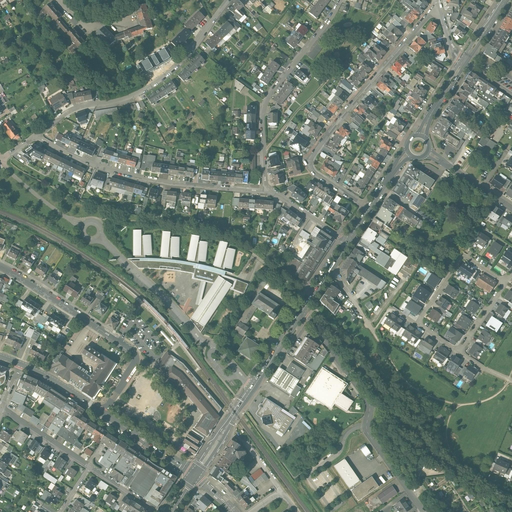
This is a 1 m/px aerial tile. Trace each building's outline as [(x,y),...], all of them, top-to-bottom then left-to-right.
[(425,0),(424,0),(420,0),(419,1),(421,2),(418,5),(423,10),(423,9),(427,5),(424,2),(425,0)] [(244,6),(238,1),(233,6),(238,11),(239,10),(244,6)] [(272,1),(264,10),(268,14),(276,5),(272,1)] [(319,1),(314,7),(321,12),(325,6),(319,1)] [(418,5),(414,2),(412,4),(409,1),(407,4),(414,10),(419,14),(420,13),(421,13),(424,10),(423,9),(423,10),(418,5)] [(56,10),(50,3),(44,9),(38,14),(41,18),(47,13),(50,15),(56,10)] [(481,9),(472,3),(471,5),(475,8),(472,12),(477,16),(481,9)] [(141,27),(117,36),(119,41),(126,38),(126,40),(144,33),(143,32),(152,28),(149,20),(153,19),(152,17),(149,18),(145,5),(135,8),(141,27)] [(238,11),(233,6),(229,11),(235,15),(241,19),(245,16),(239,10),(238,11)] [(314,7),(309,13),(316,18),(321,12),(314,7)] [(56,10),(50,15),(55,22),(56,22),(61,28),(64,25),(59,19),(62,16),(56,10)] [(413,12),(410,15),(415,19),(416,20),(419,16),(418,16),(419,14),(414,10),(413,12)] [(472,12),(468,10),(464,16),(473,22),(477,16),(472,12)] [(199,12),(193,18),(193,17),(190,20),(190,21),(184,26),(190,32),(195,27),(200,23),(199,23),(205,17),(199,12)] [(235,19),(228,13),(225,16),(230,20),(233,22),(233,21),(235,19)] [(410,15),(407,18),(406,17),(403,20),(406,22),(407,21),(411,24),(415,19),(410,15)] [(511,21),(507,18),(500,29),(508,34),(511,28),(511,21)] [(236,24),(233,21),(233,22),(230,20),(227,22),(233,28),(236,31),(240,27),(236,23),(236,24)] [(227,22),(222,28),(228,34),(233,28),(227,22)] [(431,23),(426,31),(432,34),(436,26),(431,23)] [(70,31),(65,25),(62,29),(67,35),(72,41),(79,36),(73,29),(70,31)] [(301,26),(296,32),(303,37),(308,31),(301,26)] [(332,26),(308,57),(313,60),(337,30),(332,26)] [(103,28),(97,35),(109,47),(110,48),(119,43),(118,41),(119,41),(117,36),(112,38),(103,28)] [(180,34),(177,37),(171,43),(177,48),(182,43),(183,44),(187,39),(192,34),(186,28),(180,34)] [(222,28),(217,33),(223,39),(228,34),(222,28)] [(402,34),(395,28),(391,33),(398,39),(402,34)] [(466,33),(458,28),(454,33),(463,38),(466,33)] [(508,34),(500,29),(494,37),(503,43),(504,42),(506,43),(509,38),(508,37),(509,35),(508,34)] [(391,33),(387,30),(383,35),(393,44),(398,39),(391,33)] [(296,32),(292,37),(298,43),(303,37),(296,32)] [(217,33),(211,38),(217,44),(223,39),(217,33)] [(79,36),(72,41),(75,44),(69,50),(72,53),(78,48),(85,42),(79,36)] [(292,37),(287,43),(294,49),(298,43),(292,37)] [(503,43),(494,37),(489,46),(497,51),(501,53),(506,45),(503,43)] [(217,44),(211,38),(206,44),(212,50),(217,44)] [(425,44),(419,38),(414,43),(421,49),(425,44)] [(441,41),(432,44),(434,50),(443,47),(441,41)] [(421,49),(414,43),(410,48),(416,54),(421,49)] [(501,57),(495,54),(497,51),(489,46),(483,54),(490,58),(498,64),(501,59),(501,57)] [(385,53),(379,47),(376,52),(382,57),(385,53)] [(443,47),(434,50),(435,55),(435,59),(440,61),(442,62),(444,58),(446,57),(444,52),(443,47)] [(167,48),(136,66),(138,69),(140,68),(143,71),(140,73),(141,76),(173,57),(167,48)] [(382,57),(376,52),(371,48),(366,54),(371,59),(373,57),(378,61),(382,57)] [(366,54),(364,53),(362,55),(370,61),(371,59),(366,54)] [(199,55),(178,76),(184,82),(205,61),(199,55)] [(402,57),(397,63),(402,67),(406,63),(409,66),(411,64),(402,57)] [(511,65),(501,59),(498,64),(508,71),(510,68),(511,66),(511,65)] [(280,66),(273,61),(268,68),(275,73),(280,66)] [(443,68),(434,62),(431,66),(432,67),(430,69),(433,71),(438,74),(443,68)] [(363,63),(358,69),(361,72),(366,76),(365,76),(366,76),(369,73),(368,73),(371,70),(363,63)] [(402,67),(397,63),(392,69),(401,76),(403,74),(399,71),(402,67)] [(311,70),(304,64),(298,71),(306,77),(311,70)] [(275,73),(268,68),(264,74),(271,79),(275,73)] [(358,69),(357,69),(354,72),(355,73),(353,75),(354,76),(355,76),(361,81),(365,76),(366,76),(361,72),(358,69)] [(294,75),(302,82),(306,77),(298,71),(294,75)] [(431,74),(427,71),(425,74),(434,81),(438,74),(433,71),(431,74)] [(482,80),(471,73),(466,80),(473,84),(475,86),(478,82),(479,83),(482,80)] [(271,79),(264,74),(260,81),(267,85),(271,79)] [(350,78),(348,80),(356,87),(358,84),(359,85),(361,82),(361,81),(355,76),(354,76),(352,79),(350,78)] [(416,76),(409,85),(413,88),(420,78),(416,76)] [(387,81),(384,78),(380,82),(386,88),(387,86),(389,84),(387,82),(387,81)] [(244,86),(235,80),(234,89),(240,92),(244,86)] [(473,84),(466,80),(462,87),(476,96),(480,91),(481,92),(481,94),(483,95),(485,93),(481,90),(479,88),(475,86),(473,84)] [(490,85),(482,80),(479,83),(484,86),(483,87),(481,90),(485,93),(485,92),(490,85)] [(172,82),(147,98),(152,105),(176,89),(172,82)] [(380,82),(376,86),(380,89),(381,89),(383,91),(385,89),(386,88),(380,82)] [(288,83),(283,89),(290,94),(295,88),(288,83)] [(352,92),(344,85),(344,86),(341,83),(339,86),(342,88),(341,89),(349,95),(352,92)] [(354,89),(346,83),(344,85),(352,92),(354,89)] [(44,89),(47,87),(45,84),(39,88),(42,93),(46,91),(44,89)] [(490,85),(485,92),(485,93),(489,95),(493,87),(490,85)] [(424,89),(420,86),(418,89),(420,90),(417,94),(423,98),(427,92),(423,90),(424,89)] [(348,96),(338,87),(335,90),(337,92),(334,95),(338,98),(343,102),(348,96)] [(476,96),(462,87),(458,93),(466,98),(469,94),(470,95),(471,96),(474,99),(476,96)] [(283,89),(278,95),(285,100),(290,94),(283,89)] [(91,92),(82,93),(84,102),(92,100),(91,92)] [(60,93),(51,99),(53,104),(52,105),(56,111),(60,109),(59,108),(67,103),(65,100),(63,95),(62,96),(61,94),(60,93)] [(82,93),(74,95),(75,103),(84,102),(82,93)] [(466,98),(458,93),(453,100),(467,109),(469,105),(464,102),(466,98)] [(423,98),(417,94),(415,97),(414,99),(420,103),(421,101),(421,102),(424,98),(423,98)] [(285,100),(278,95),(274,100),(280,106),(285,100)] [(371,100),(368,97),(363,102),(363,103),(368,107),(371,104),(373,105),(375,102),(372,99),(371,100)] [(343,102),(338,98),(333,104),(338,108),(343,102)] [(420,103),(414,99),(413,101),(411,104),(416,108),(417,109),(419,105),(420,103)] [(467,109),(453,100),(447,110),(455,115),(458,117),(461,119),(462,117),(457,115),(461,109),(465,111),(465,112),(467,109)] [(368,107),(363,103),(363,102),(362,102),(359,105),(360,106),(359,107),(364,112),(366,110),(368,107)] [(132,104),(121,108),(123,112),(133,109),(132,104)] [(333,104),(328,110),(333,114),(338,108),(333,104)] [(416,108),(411,104),(409,106),(408,108),(406,107),(404,110),(408,113),(409,111),(412,114),(416,108)] [(256,107),(247,106),(247,115),(255,115),(256,107)] [(359,107),(358,109),(357,108),(354,112),(355,112),(360,116),(363,114),(364,112),(359,107)] [(117,108),(95,112),(96,117),(118,114),(117,108)] [(320,116),(313,110),(311,113),(318,119),(320,116)] [(324,114),(323,116),(328,120),(333,114),(328,110),(324,114)] [(372,115),(370,112),(369,113),(366,110),(364,112),(373,119),(374,120),(377,117),(373,114),(372,115)] [(455,115),(447,110),(441,118),(449,123),(455,115)] [(85,112),(75,115),(76,119),(77,119),(79,123),(87,120),(86,116),(87,116),(85,112)] [(360,116),(355,112),(350,118),(354,120),(353,122),(358,126),(364,120),(360,117),(360,116)] [(373,119),(364,112),(363,114),(366,117),(365,118),(370,122),(373,119)] [(271,114),(268,114),(268,128),(277,128),(277,114),(271,114)] [(255,115),(247,115),(247,123),(255,124),(255,115)] [(449,123),(441,118),(437,124),(447,130),(450,126),(450,127),(454,130),(455,127),(449,123)] [(508,118),(502,128),(506,130),(511,121),(511,120),(510,119),(508,118)] [(468,123),(461,119),(459,122),(466,127),(468,123)] [(405,125),(397,120),(394,125),(401,130),(405,125)] [(7,121),(4,123),(5,125),(2,128),(4,129),(7,134),(14,128),(10,122),(8,123),(7,121)] [(296,126),(291,122),(287,126),(288,127),(293,131),(296,126)] [(255,124),(247,123),(246,132),(255,132),(255,124)] [(447,130),(437,124),(432,132),(441,138),(447,130)] [(306,125),(301,133),(308,137),(310,134),(312,134),(311,135),(315,138),(318,133),(311,129),(307,126),(306,125)] [(317,127),(313,125),(312,127),(311,129),(318,133),(321,128),(317,126),(317,127)] [(394,125),(390,130),(398,135),(401,130),(394,125)] [(341,127),(339,131),(338,130),(336,134),(337,134),(343,138),(346,135),(347,136),(349,133),(341,127)] [(14,128),(7,134),(10,138),(12,140),(15,138),(16,140),(19,137),(18,135),(19,134),(14,128)] [(397,136),(388,131),(386,134),(395,140),(397,136)] [(255,132),(246,132),(246,140),(254,141),(255,132)] [(73,138),(65,134),(61,142),(69,146),(73,138)] [(333,140),(339,145),(342,140),(344,141),(345,139),(343,138),(337,134),(333,140)] [(484,134),(478,144),(483,148),(489,140),(486,138),(487,136),(484,134)] [(77,140),(73,138),(69,146),(77,149),(80,142),(82,138),(78,136),(77,140)] [(303,141),(297,137),(296,137),(293,142),(291,140),(290,142),(289,144),(290,147),(291,149),(293,151),(294,149),(300,152),(302,149),(303,150),(305,147),(304,146),(306,143),(303,141)] [(96,144),(102,147),(105,141),(98,138),(96,144)] [(339,145),(333,140),(332,139),(330,143),(328,146),(336,152),(338,149),(337,148),(339,145)] [(392,146),(384,141),(383,143),(380,147),(382,148),(388,152),(392,146)] [(88,146),(80,142),(77,149),(84,153),(88,146)] [(43,159),(47,152),(34,145),(23,153),(32,160),(36,157),(43,160),(43,159)] [(95,149),(88,146),(84,153),(92,157),(95,149)] [(388,152),(382,148),(381,150),(378,154),(383,158),(385,155),(386,155),(388,152)] [(112,153),(104,150),(102,158),(110,161),(112,153)] [(54,155),(47,152),(43,159),(51,163),(54,155)] [(121,155),(112,153),(110,161),(118,163),(121,155)] [(383,158),(378,154),(376,159),(374,161),(380,164),(383,158)] [(62,159),(54,155),(51,163),(59,167),(62,159)] [(129,157),(121,155),(118,163),(126,165),(129,157)] [(278,156),(269,158),(271,168),(276,167),(281,166),(280,162),(279,163),(278,156)] [(137,159),(129,157),(126,165),(135,167),(137,159)] [(374,161),(370,158),(369,160),(366,164),(370,166),(376,170),(380,164),(374,161)] [(70,163),(62,159),(59,167),(66,170),(70,163)] [(297,159),(286,161),(288,168),(293,167),(299,166),(297,159)] [(327,160),(321,169),(327,173),(330,168),(326,165),(329,161),(327,160)] [(77,166),(70,163),(66,170),(74,174),(77,166)] [(161,165),(153,163),(152,172),(160,173),(161,165)] [(195,164),(187,163),(186,169),(185,177),(193,178),(194,173),(195,164)] [(334,163),(331,168),(330,168),(327,173),(333,177),(340,167),(334,163)] [(170,166),(161,165),(160,173),(168,174),(170,166)] [(85,170),(77,166),(74,174),(82,178),(85,170)] [(178,167),(170,166),(168,174),(177,176),(178,167)] [(299,166),(293,167),(294,173),(289,174),(290,176),(301,174),(299,166)] [(368,171),(366,173),(372,176),(376,170),(370,166),(368,171)] [(411,166),(409,170),(407,169),(407,171),(404,174),(405,174),(413,180),(415,178),(415,177),(417,178),(419,175),(422,177),(424,174),(411,166)] [(186,169),(178,167),(177,176),(185,177),(186,169)] [(445,171),(440,178),(445,181),(450,174),(445,171)] [(202,172),(202,175),(201,180),(209,181),(210,172),(202,172)] [(218,173),(210,172),(209,181),(218,181),(218,173)] [(243,175),(235,175),(234,183),(247,184),(248,173),(244,172),(243,175)] [(227,174),(218,173),(218,181),(226,182),(227,174)] [(372,176),(366,173),(365,175),(363,179),(368,182),(372,176)] [(103,185),(105,178),(105,177),(97,174),(93,182),(92,185),(91,188),(96,189),(96,187),(102,189),(103,185)] [(235,175),(227,174),(226,182),(234,183),(235,175)] [(402,178),(399,182),(407,187),(411,181),(411,182),(413,180),(405,174),(404,174),(402,178)] [(260,175),(251,175),(250,184),(260,185),(260,175)] [(282,175),(273,177),(275,186),(284,184),(282,175)] [(499,176),(497,176),(496,176),(491,184),(499,190),(501,187),(505,181),(504,181),(501,179),(501,177),(499,176)] [(111,180),(105,178),(103,185),(106,186),(105,188),(110,189),(111,187),(109,187),(111,180)] [(119,180),(111,179),(111,180),(109,187),(111,187),(117,189),(119,180)] [(361,181),(359,180),(358,182),(357,184),(364,189),(366,185),(368,182),(363,179),(361,181)] [(511,182),(506,179),(504,181),(505,181),(501,187),(506,189),(511,182)] [(127,183),(119,180),(117,189),(125,191),(127,183)] [(317,185),(312,181),(310,184),(308,183),(306,187),(309,190),(310,188),(314,190),(318,185),(317,185)] [(407,187),(399,182),(395,188),(392,192),(401,198),(408,188),(407,187)] [(136,185),(127,183),(125,191),(133,193),(136,185)] [(322,186),(318,184),(317,185),(318,185),(314,190),(312,194),(314,196),(315,196),(317,192),(319,194),(323,188),(321,187),(322,186)] [(357,184),(354,188),(352,186),(350,189),(360,195),(364,189),(357,184)] [(144,187),(136,185),(133,193),(142,195),(142,193),(144,187)] [(293,185),(286,189),(293,193),(297,188),(293,185)] [(307,196),(300,192),(301,191),(297,188),(293,193),(292,195),(294,197),(293,198),(300,203),(301,203),(302,203),(303,202),(303,201),(307,196)] [(324,189),(323,188),(319,194),(321,195),(324,197),(328,191),(328,192),(329,191),(325,188),(324,189)] [(159,191),(151,189),(148,198),(156,200),(159,191)] [(328,192),(328,191),(324,197),(322,200),(328,204),(329,205),(333,200),(331,199),(334,195),(328,192)] [(177,193),(168,192),(167,201),(165,200),(165,203),(170,203),(170,207),(175,208),(177,193)] [(191,194),(183,193),(183,194),(182,200),(182,201),(190,202),(191,194)] [(208,196),(200,195),(199,203),(207,204),(208,196)] [(419,195),(412,205),(418,209),(424,199),(419,195)] [(217,197),(208,196),(207,204),(216,206),(217,197)] [(248,200),(240,199),(239,206),(239,208),(247,208),(248,200)] [(397,204),(388,199),(385,203),(382,207),(391,213),(397,204)] [(256,201),(248,200),(247,208),(256,209),(256,201)] [(265,202),(256,201),(256,209),(264,210),(265,202)] [(273,202),(265,202),(264,210),(273,211),(273,202)] [(348,212),(341,207),(337,213),(344,218),(348,212)] [(391,213),(382,207),(379,213),(375,219),(383,225),(387,227),(395,216),(391,213)] [(401,207),(396,216),(400,219),(406,210),(401,207)] [(492,212),(488,217),(495,222),(502,212),(495,207),(492,212)] [(295,215),(288,210),(283,217),(290,222),(295,215)] [(344,218),(337,213),(333,218),(341,223),(344,218)] [(302,220),(295,215),(290,222),(297,227),(302,220)] [(511,218),(507,215),(502,223),(509,228),(511,223),(511,218)] [(383,225),(375,219),(372,223),(369,229),(377,234),(379,231),(380,231),(382,229),(381,229),(383,225)] [(316,227),(311,234),(316,238),(320,230),(316,227)] [(365,234),(359,243),(380,256),(382,252),(377,249),(379,246),(374,242),(375,240),(377,240),(378,242),(383,246),(386,241),(377,234),(369,229),(365,234)] [(206,266),(198,264),(198,261),(204,262),(205,262),(208,243),(206,242),(200,242),(200,243),(198,243),(199,237),(193,236),(192,235),(187,260),(188,261),(188,263),(180,261),(172,260),(172,257),(177,257),(179,257),(179,238),(178,238),(171,237),(171,239),(170,239),(170,233),(164,232),(163,232),(160,257),(162,257),(162,259),(145,259),(145,255),(150,255),(152,255),(150,236),(149,236),(143,236),(143,237),(141,237),(141,231),(135,231),(134,231),(134,256),(135,256),(135,259),(140,259),(140,261),(130,261),(139,269),(160,269),(160,267),(181,269),(180,272),(193,274),(192,279),(203,281),(214,284),(219,276),(221,278),(222,275),(224,276),(226,272),(224,271),(225,268),(230,269),(231,269),(235,250),(234,250),(228,249),(227,250),(226,250),(228,244),(222,242),(220,242),(213,266),(215,266),(214,268),(206,266)] [(310,235),(303,231),(299,235),(307,240),(310,235)] [(334,240),(321,231),(315,239),(319,242),(316,247),(325,252),(334,240)] [(473,241),(478,244),(484,236),(478,232),(473,241)] [(489,239),(484,236),(478,244),(484,248),(489,239)] [(502,248),(494,243),(487,253),(490,254),(490,255),(492,256),(493,256),(495,258),(502,248)] [(12,245),(7,256),(15,260),(17,254),(19,255),(21,250),(12,245)] [(368,253),(357,246),(355,249),(364,255),(366,256),(368,253)] [(316,247),(309,258),(318,263),(321,259),(325,252),(316,247)] [(352,254),(349,259),(358,265),(364,255),(355,249),(352,254)] [(390,258),(382,252),(380,256),(375,262),(395,275),(407,258),(395,250),(390,258)] [(511,254),(507,251),(501,260),(508,265),(511,259),(511,254)] [(35,261),(27,257),(26,258),(25,258),(23,260),(25,261),(23,264),(30,269),(35,261)] [(309,258),(304,265),(313,271),(315,268),(318,263),(309,258)] [(349,259),(346,263),(341,270),(341,273),(349,285),(357,274),(357,275),(360,271),(362,268),(358,265),(349,259)] [(477,272),(464,263),(462,266),(459,270),(460,270),(458,273),(468,279),(470,277),(473,278),(477,272)] [(38,268),(35,272),(43,277),(47,270),(39,265),(38,268)] [(313,271),(304,265),(297,277),(305,283),(309,277),(313,271)] [(170,274),(170,273),(164,273),(164,281),(174,281),(173,274),(170,274)] [(60,278),(53,274),(48,281),(55,285),(60,278)] [(496,283),(483,274),(477,282),(484,287),(483,289),(489,293),(496,283)] [(440,280),(432,275),(430,277),(427,280),(428,281),(426,283),(427,283),(434,288),(440,280)] [(214,284),(190,320),(201,333),(232,285),(221,278),(219,276),(214,284)] [(267,282),(262,279),(259,284),(264,287),(267,282)] [(248,285),(237,280),(233,290),(244,294),(248,285)] [(69,282),(64,290),(75,298),(81,289),(74,285),(69,282)] [(434,288),(427,283),(425,287),(426,288),(432,292),(434,288)] [(341,307),(333,302),(339,291),(331,286),(325,294),(320,301),(335,316),(341,307)] [(449,286),(444,293),(453,299),(457,292),(453,289),(449,286)] [(425,290),(419,287),(413,296),(419,300),(424,303),(430,294),(425,290)] [(279,306),(259,293),(252,304),(253,305),(257,307),(269,316),(268,317),(273,320),(276,316),(274,314),(277,309),(279,311),(281,308),(279,306)] [(88,307),(93,299),(89,296),(85,294),(80,302),(88,307)] [(27,298),(20,308),(23,309),(25,307),(29,310),(34,302),(27,298)] [(450,304),(441,298),(436,305),(440,307),(445,310),(450,304)] [(368,310),(373,306),(369,301),(364,304),(368,310)] [(416,305),(410,301),(404,311),(409,314),(415,318),(421,308),(416,305)] [(478,306),(471,301),(466,309),(474,314),(478,306)] [(40,306),(34,302),(29,310),(33,312),(31,315),(34,317),(40,306)] [(100,304),(95,311),(102,316),(107,308),(100,304)] [(508,309),(501,304),(495,313),(502,317),(508,309)] [(243,316),(238,322),(239,323),(244,326),(248,321),(251,316),(257,307),(253,305),(245,317),(243,316)] [(433,310),(428,317),(436,322),(441,315),(437,313),(433,310)] [(114,313),(106,326),(114,330),(118,323),(117,322),(119,320),(117,319),(118,316),(114,313)] [(52,314),(45,324),(48,326),(50,323),(54,326),(59,318),(52,314)] [(397,318),(391,314),(388,318),(384,323),(384,324),(391,328),(397,318)] [(471,321),(462,315),(456,324),(465,330),(471,321)] [(65,323),(59,318),(54,326),(58,329),(56,331),(59,333),(65,323)] [(403,322),(397,318),(391,328),(397,332),(400,327),(403,322)] [(492,318),(486,326),(496,333),(502,324),(492,318)] [(71,320),(66,327),(70,330),(75,322),(71,320)] [(244,326),(239,323),(236,327),(237,327),(235,331),(243,336),(245,333),(246,333),(249,329),(244,326)] [(415,330),(408,326),(405,330),(402,335),(409,339),(415,330)] [(29,329),(25,337),(31,339),(34,331),(29,329)] [(421,334),(415,330),(409,339),(415,344),(418,339),(421,334)] [(460,334),(455,330),(450,338),(457,343),(462,335),(460,334)] [(40,334),(34,331),(31,339),(36,342),(40,334)] [(491,336),(483,331),(477,339),(482,343),(486,345),(489,340),(490,341),(493,338),(491,336)] [(10,332),(5,344),(12,347),(16,338),(11,337),(12,333),(10,332)] [(20,340),(16,338),(12,347),(19,350),(24,339),(22,337),(20,340)] [(260,346),(247,338),(237,352),(251,360),(260,346)] [(429,340),(426,338),(424,341),(422,345),(431,351),(435,344),(432,342),(432,341),(429,340)] [(302,349),(312,355),(317,348),(318,348),(319,346),(309,339),(302,349)] [(42,347),(35,344),(29,354),(36,358),(41,350),(42,347)] [(477,346),(474,344),(469,353),(476,358),(482,349),(477,346)] [(83,390),(82,392),(92,399),(98,390),(99,390),(103,385),(102,384),(115,364),(105,357),(104,358),(87,346),(82,354),(99,365),(83,390)] [(449,353),(440,347),(433,358),(442,363),(442,364),(446,358),(449,353)] [(305,365),(312,355),(302,349),(295,359),(305,365)] [(45,352),(41,350),(36,358),(43,362),(49,351),(46,350),(45,352)] [(89,372),(59,353),(50,366),(52,368),(51,370),(59,375),(58,376),(68,383),(69,381),(72,383),(76,386),(76,387),(78,389),(80,389),(83,390),(91,377),(87,375),(89,372)] [(222,409),(183,364),(168,353),(158,367),(168,374),(166,376),(177,383),(175,385),(183,394),(185,392),(204,415),(203,416),(210,421),(211,419),(216,422),(220,416),(218,414),(222,409)] [(454,356),(447,367),(454,372),(455,372),(458,367),(462,361),(454,356)] [(304,372),(291,363),(285,372),(298,380),(304,372)] [(467,369),(464,374),(468,377),(467,378),(471,381),(472,379),(474,376),(477,372),(477,371),(469,366),(467,369)] [(8,370),(0,367),(0,385),(2,385),(4,383),(5,381),(5,378),(5,376),(3,373),(5,372),(8,370)] [(458,367),(455,372),(454,372),(453,374),(457,377),(459,374),(462,369),(458,367)] [(298,381),(285,372),(279,368),(270,382),(290,395),(299,381),(298,380),(298,381)] [(322,368),(305,393),(331,410),(334,405),(346,413),(353,402),(341,394),(348,384),(322,368)] [(298,380),(285,372),(298,381),(298,380)] [(34,380),(22,375),(18,386),(34,393),(40,383),(34,380)] [(51,388),(40,383),(34,393),(33,396),(32,396),(30,399),(35,402),(38,396),(38,395),(37,394),(44,398),(51,388)] [(34,393),(18,386),(11,401),(8,408),(15,412),(17,409),(20,405),(20,404),(22,405),(27,394),(32,396),(33,396),(34,393)] [(296,386),(290,396),(294,398),(296,396),(297,396),(300,392),(299,392),(301,389),(296,386)] [(68,399),(51,388),(44,398),(42,402),(53,409),(54,409),(46,421),(51,425),(54,421),(62,408),(68,400),(68,399)] [(76,405),(68,399),(68,400),(62,408),(71,413),(76,405)] [(282,409),(267,399),(263,404),(261,405),(259,407),(260,409),(256,415),(262,418),(263,424),(270,428),(270,427),(283,436),(293,421),(280,412),(282,409)] [(22,405),(20,404),(20,405),(17,409),(23,412),(25,408),(22,405)] [(85,410),(76,405),(71,413),(74,415),(79,419),(81,415),(85,410)] [(35,413),(26,407),(25,408),(23,412),(31,418),(33,416),(35,413)] [(293,407),(288,413),(293,416),(297,412),(293,407)] [(71,413),(62,408),(54,421),(62,426),(66,421),(71,413)] [(79,419),(74,415),(69,422),(71,424),(67,429),(71,432),(75,424),(79,419)] [(90,421),(81,415),(79,419),(75,424),(78,426),(81,428),(84,430),(84,429),(90,421)] [(40,421),(33,416),(31,418),(29,421),(37,426),(40,421)] [(210,421),(203,416),(195,428),(205,434),(207,436),(216,422),(211,419),(210,421)] [(62,426),(54,421),(51,425),(48,429),(57,435),(62,426)] [(98,426),(90,421),(84,429),(89,433),(87,437),(90,439),(90,438),(98,426)] [(71,432),(65,440),(69,443),(75,435),(73,434),(75,430),(76,431),(78,427),(78,426),(75,424),(71,432)] [(67,429),(62,426),(57,435),(65,440),(71,432),(67,429)] [(98,426),(90,438),(99,444),(101,441),(107,432),(98,426)] [(205,434),(195,428),(192,433),(190,432),(183,442),(190,447),(188,450),(195,454),(202,444),(199,443),(205,434)] [(15,439),(14,440),(22,445),(28,436),(20,431),(19,433),(15,439)] [(3,432),(0,437),(0,439),(6,443),(10,437),(3,432)] [(120,441),(107,432),(101,441),(111,447),(104,457),(108,460),(120,441)] [(75,435),(69,443),(73,446),(76,441),(80,435),(77,433),(76,435),(75,435)] [(34,440),(33,440),(28,448),(35,453),(39,446),(38,445),(39,443),(34,440)] [(232,440),(222,456),(232,463),(234,464),(237,459),(240,460),(245,452),(240,448),(241,446),(232,440)] [(82,445),(76,441),(73,446),(80,450),(82,445)] [(120,441),(108,460),(110,462),(113,464),(120,454),(123,456),(129,447),(120,441)] [(359,447),(363,453),(368,450),(364,444),(359,447)] [(139,454),(129,447),(123,456),(110,476),(114,478),(114,477),(117,479),(116,480),(120,483),(127,473),(133,464),(139,454)] [(50,455),(44,450),(41,455),(42,455),(40,457),(46,461),(50,455)] [(19,458),(12,454),(11,455),(10,454),(7,458),(3,455),(0,459),(0,461),(7,466),(9,463),(13,466),(19,458)] [(139,454),(133,464),(138,468),(141,470),(148,459),(145,457),(139,454)] [(232,463),(222,456),(216,466),(224,471),(228,474),(229,472),(227,470),(232,463)] [(55,464),(53,467),(57,470),(57,469),(60,472),(66,462),(63,460),(59,457),(55,464)] [(163,469),(148,459),(141,470),(129,488),(144,498),(155,481),(163,469)] [(346,460),(335,467),(360,502),(381,488),(374,478),(364,485),(346,460)] [(503,463),(497,460),(495,464),(493,469),(499,472),(503,463)] [(509,465),(503,463),(499,472),(505,474),(508,468),(509,465)] [(216,466),(215,466),(210,475),(218,480),(224,471),(216,466)] [(77,472),(71,468),(66,475),(73,479),(77,472)] [(170,473),(164,469),(163,469),(155,481),(159,483),(158,485),(160,486),(160,487),(161,488),(163,485),(170,473)] [(127,473),(120,483),(126,486),(132,476),(127,473)] [(170,473),(163,485),(165,487),(160,494),(165,496),(177,478),(170,473)] [(96,485),(90,480),(85,487),(92,491),(96,485)] [(101,481),(98,486),(103,489),(106,484),(101,481)] [(239,494),(229,483),(225,487),(235,497),(239,494)] [(60,489),(55,486),(52,490),(54,491),(52,495),(59,499),(63,494),(58,491),(60,489)] [(392,486),(377,497),(382,504),(397,493),(392,486)] [(155,490),(152,495),(151,498),(154,500),(153,500),(156,502),(157,502),(160,504),(165,496),(160,494),(160,493),(155,490)] [(52,495),(46,491),(41,498),(50,504),(51,502),(56,505),(59,499),(52,495)] [(235,497),(237,500),(244,494),(242,491),(239,494),(235,497)] [(117,499),(110,494),(106,501),(112,506),(114,503),(114,502),(117,499)] [(248,498),(244,494),(237,500),(244,509),(252,503),(250,501),(252,499),(250,497),(248,498)] [(211,503),(203,496),(195,505),(204,511),(211,503)] [(125,497),(119,506),(127,511),(128,510),(133,502),(125,497)] [(407,511),(410,510),(403,499),(396,504),(399,508),(397,509),(398,511),(407,511)] [(79,511),(84,505),(77,500),(74,504),(75,505),(73,509),(78,511),(79,511)] [(136,504),(133,502),(128,510),(131,511),(130,511),(141,511),(144,509),(141,507),(136,504)]
